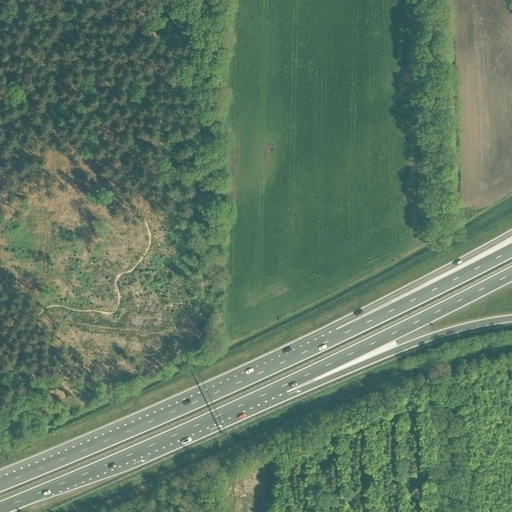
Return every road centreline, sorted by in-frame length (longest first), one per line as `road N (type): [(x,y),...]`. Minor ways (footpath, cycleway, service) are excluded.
road 1 (trunk): [(337,337),(0,485)]
road 2 (trunk): [(0,508),(284,385)]
road 3 (trunk): [(284,385),(511,274)]
road 4 (trunk): [(284,385),(437,334),(511,319)]
road 5 (trunk): [(511,233),(337,337)]
road 6 (trunk): [(511,250),(337,337)]
road 7 (track): [(449,372),(456,511)]
